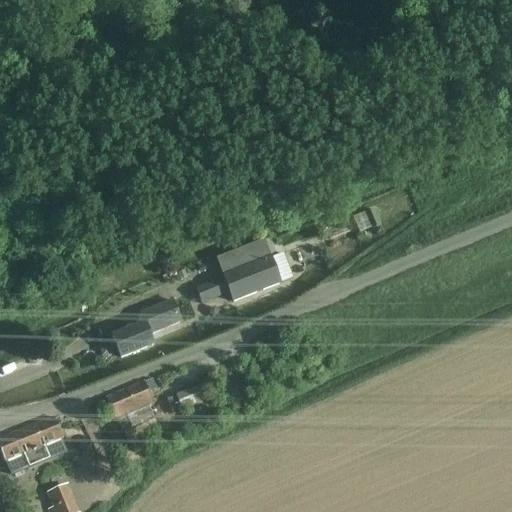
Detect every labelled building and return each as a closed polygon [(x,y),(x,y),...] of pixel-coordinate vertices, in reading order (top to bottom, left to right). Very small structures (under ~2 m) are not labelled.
[(216,259),(233,302),(279,283),(278,280),(291,274),(282,253),(270,258),(263,240),(216,259)] [(112,337),(119,354),(121,358),(153,345),(149,335),(181,322),(172,301),(140,314),(144,324),(112,337)] [(105,400),(108,408),(114,420),(117,419),(123,433),(124,432),(134,453),(163,439),(148,406),(153,404),(148,393),(156,389),(152,381),(144,384),(144,383),(105,400)] [(175,396),(179,405),(180,410),(186,408),(190,419),(211,411),(202,386),(175,396)] [(62,438),(54,419),(54,418),(0,439),(0,454),(3,463),(5,462),(10,475),(66,453),(61,439),(62,438)] [(78,511),(69,486),(46,495),(52,509),(46,511),(78,511)]
